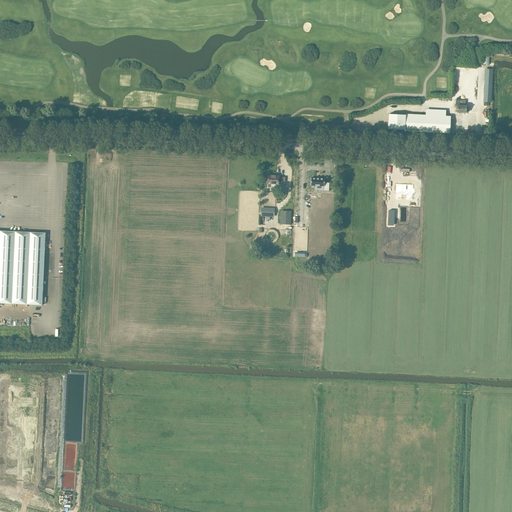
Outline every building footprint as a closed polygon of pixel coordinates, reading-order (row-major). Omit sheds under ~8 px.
[(457,100),(455,100),(455,105),(457,105),(457,113),(466,113),(466,105),(464,105),(464,103),(465,103),(465,100),(457,100)] [(450,133),(450,116),(405,114),(405,115),(388,114),(388,129),(405,130),(404,131),(450,133)] [(284,177),(279,177),(279,176),(267,176),(267,184),(278,184),(278,187),(284,187),(284,177)] [(306,183),(307,183),(307,185),(319,185),(319,190),(325,190),(325,181),(320,181),(320,177),(307,177),(307,179),(306,179),(306,183)] [(374,183),(345,182),(344,192),(369,193),(369,189),(374,189),(374,183)] [(413,184),(396,184),(395,199),(402,199),(402,194),(406,194),(406,199),(412,200),(413,184)] [(0,303),(42,305),(43,278),(45,233),(0,231),(0,303)]
